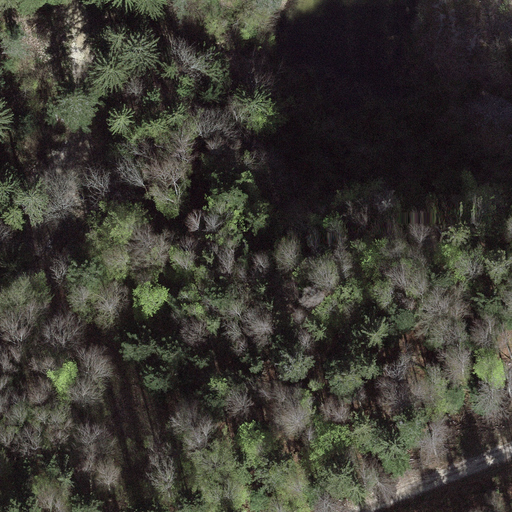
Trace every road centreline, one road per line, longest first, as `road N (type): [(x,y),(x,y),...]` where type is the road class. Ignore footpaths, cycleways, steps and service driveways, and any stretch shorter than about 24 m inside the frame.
road 1 (track): [(0,267),(35,220),(85,100),(79,0)]
road 2 (track): [(511,449),(357,511)]
